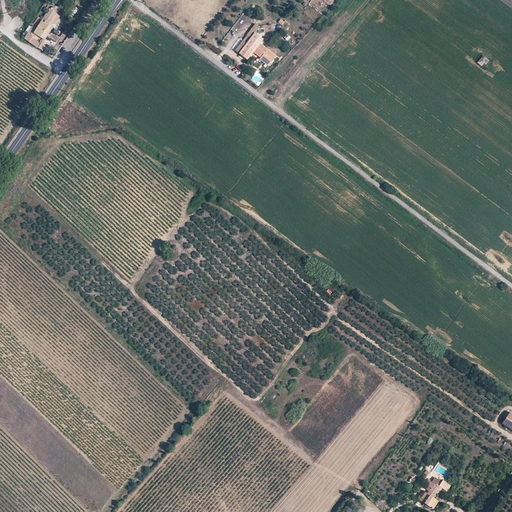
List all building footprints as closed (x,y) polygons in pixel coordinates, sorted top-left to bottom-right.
[(74,8),(70,13),(74,16),(78,10),(74,8)] [(38,47),(41,44),(33,38),(35,33),(45,40),(53,27),(49,24),(56,13),(50,9),(42,20),(39,17),(34,24),(31,22),(21,35),(38,47)] [(283,27),(286,23),(281,19),(278,23),(283,27)] [(255,33),(260,27),(256,23),(235,50),(248,59),(253,52),(260,57),(259,59),(262,61),(267,55),(273,59),(276,56),(260,43),(264,38),(255,33)] [(57,35),(58,30),(53,28),(50,38),(57,40),(58,36),(57,35)] [(268,66),(273,59),(267,55),(262,61),(268,66)] [(489,60),(483,55),(478,62),(482,66),(484,63),(486,64),(489,60)] [(502,424),(511,430),(511,413),(510,412),(502,424)] [(420,500),(434,509),(438,501),(434,498),(436,494),(438,489),(440,491),(442,488),(447,491),(450,486),(442,481),(439,486),(428,479),(426,482),(427,483),(424,488),(429,491),(427,493),(425,492),(420,500)]
